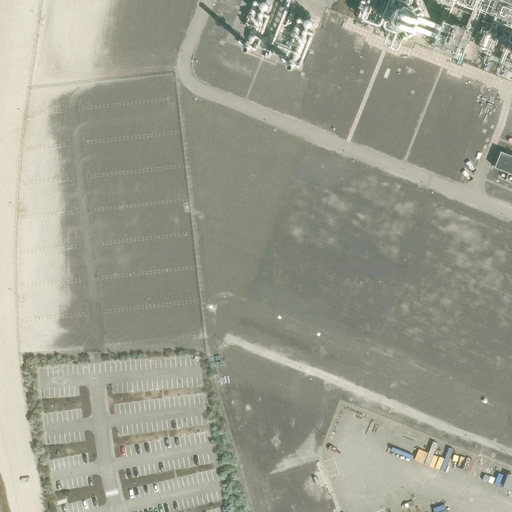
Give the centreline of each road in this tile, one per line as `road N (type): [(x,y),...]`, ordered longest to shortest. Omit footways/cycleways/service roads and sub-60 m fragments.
road 1 (unknown): [(511,456),(221,338),(90,344),(23,336),(10,359)]
road 2 (unknown): [(37,511),(10,359)]
